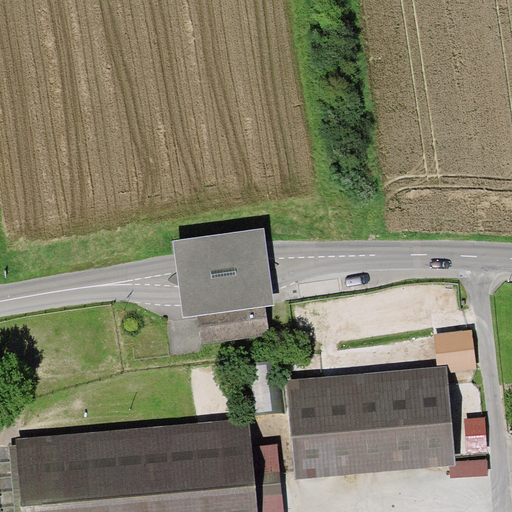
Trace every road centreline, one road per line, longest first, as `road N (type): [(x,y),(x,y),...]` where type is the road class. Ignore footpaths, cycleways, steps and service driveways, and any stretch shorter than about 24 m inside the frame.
road 1 (track): [(506,511),(478,254)]
road 2 (secondary): [(107,281),(179,294),(270,282),(312,255)]
road 3 (secondary): [(312,255),(266,250),(107,281)]
road 4 (secondary): [(312,255),(511,258)]
